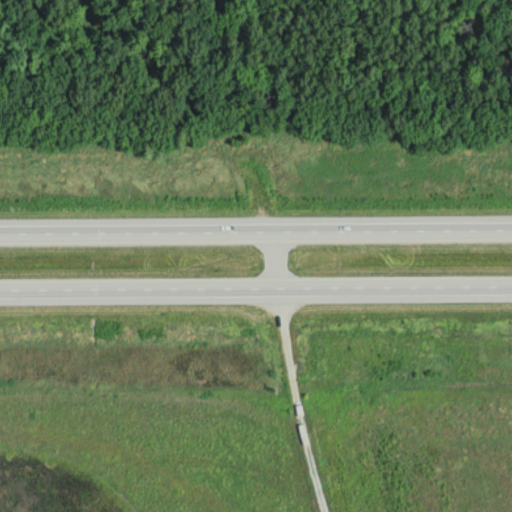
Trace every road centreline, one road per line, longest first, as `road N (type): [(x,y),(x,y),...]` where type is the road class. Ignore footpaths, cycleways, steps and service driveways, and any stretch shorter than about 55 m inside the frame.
road 1 (trunk): [(0,295),(511,292)]
road 2 (trunk): [(511,232),(0,235)]
road 3 (track): [(270,233),(287,358),(324,511)]
